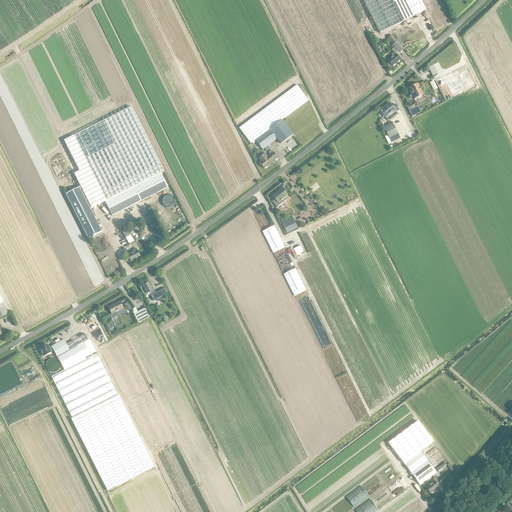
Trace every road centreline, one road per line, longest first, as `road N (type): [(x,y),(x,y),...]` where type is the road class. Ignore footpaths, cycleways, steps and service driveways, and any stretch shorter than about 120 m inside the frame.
road 1 (unclassified): [(0,352),(255,190),(483,0)]
road 2 (track): [(369,413),(255,190)]
